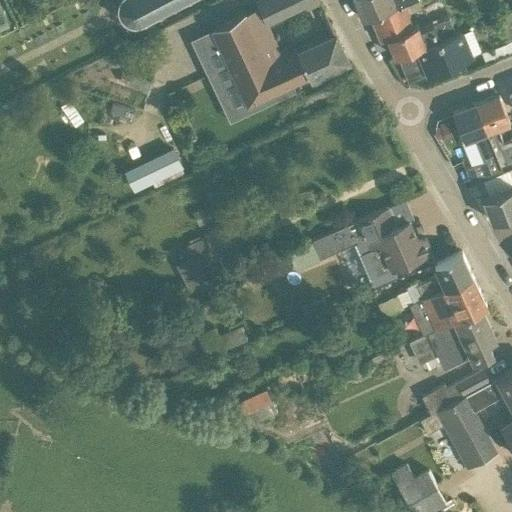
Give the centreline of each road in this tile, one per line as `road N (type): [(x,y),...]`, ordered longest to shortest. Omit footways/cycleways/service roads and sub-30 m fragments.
road 1 (unclassified): [(511,296),(400,113)]
road 2 (unclassified): [(400,113),(336,0)]
road 3 (residential): [(400,113),(511,67)]
